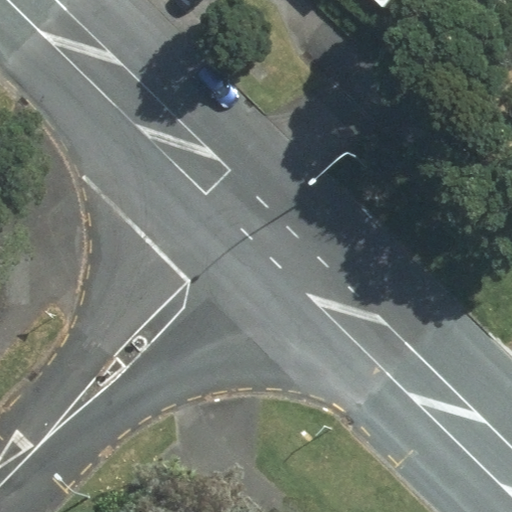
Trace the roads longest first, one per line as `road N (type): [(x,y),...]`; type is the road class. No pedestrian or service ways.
road 1 (residential): [(19,474),(106,332),(231,193)]
road 2 (residential): [(285,245),(130,389),(19,474)]
road 3 (tertiary): [(285,245),(511,475)]
road 4 (tertiary): [(34,0),(231,193)]
